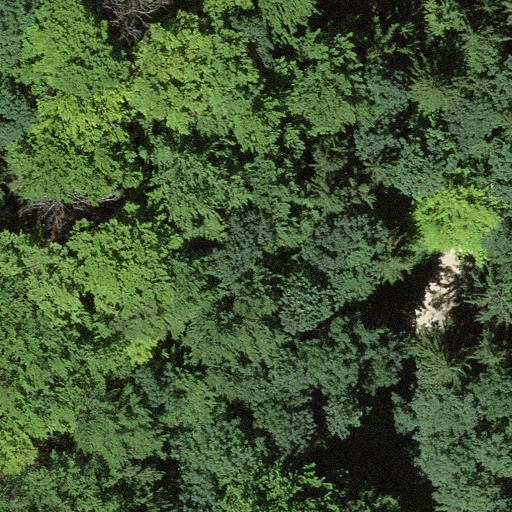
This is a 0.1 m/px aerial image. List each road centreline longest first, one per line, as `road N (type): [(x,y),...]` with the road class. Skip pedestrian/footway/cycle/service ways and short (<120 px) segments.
road 1 (track): [(156,511),(232,269),(333,0)]
road 2 (track): [(411,488),(387,438),(402,367),(511,168)]
